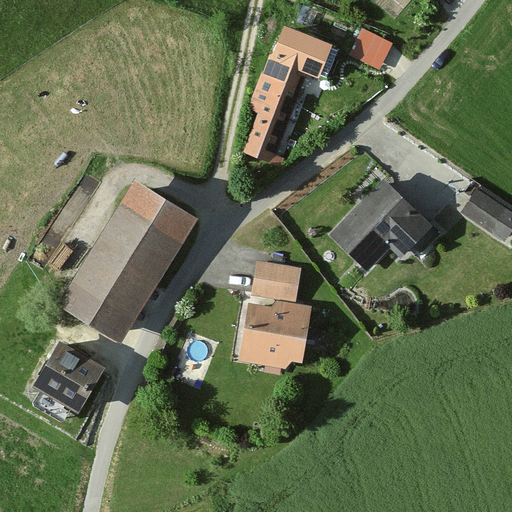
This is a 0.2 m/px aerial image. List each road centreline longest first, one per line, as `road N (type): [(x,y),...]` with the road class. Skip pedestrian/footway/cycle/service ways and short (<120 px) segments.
road 1 (residential): [(94,511),(120,402),(168,296),(229,222),(389,103),(476,0)]
road 2 (track): [(229,222),(222,170),(259,0)]
